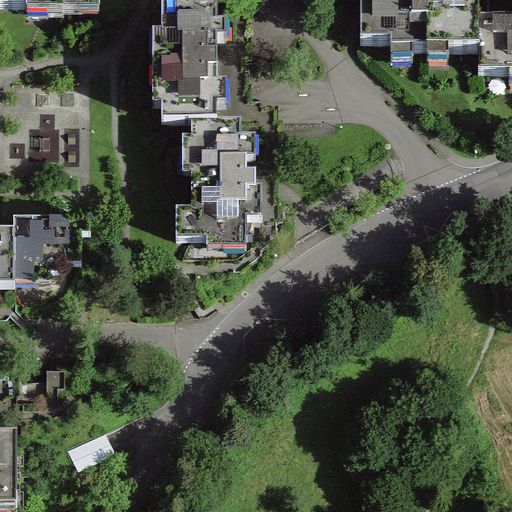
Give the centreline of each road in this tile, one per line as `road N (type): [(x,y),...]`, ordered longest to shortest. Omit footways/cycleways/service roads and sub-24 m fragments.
road 1 (residential): [(129,511),(239,333),(325,267),(459,199)]
road 2 (track): [(361,504),(462,392),(491,345),(497,293),(459,199)]
road 3 (residential): [(459,199),(279,0)]
road 4 (unknown): [(142,0),(122,58),(0,73)]
